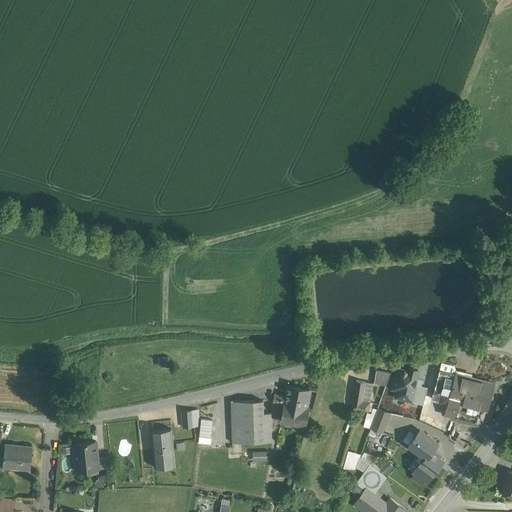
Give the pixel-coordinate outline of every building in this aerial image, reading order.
[(170,355),(158,356),(159,366),(170,365),(170,355)] [(472,374),(456,370),(454,364),(442,361),(440,369),(463,375),(471,377),(472,374)] [(456,402),(463,375),(440,369),(434,392),(432,399),(448,403),(449,400),(456,402)] [(390,373),(376,370),(374,383),(386,385),(390,373)] [(408,377),(390,373),(386,385),(378,408),(390,413),(402,415),(410,385),(406,384),(408,377)] [(471,377),(463,375),(456,402),(486,409),(487,410),(494,383),(471,377)] [(373,383),(356,380),(352,408),(368,411),(373,383)] [(424,389),(410,385),(402,415),(402,416),(416,419),(424,389)] [(310,391),(288,386),(286,397),(284,404),(281,421),(305,426),(309,408),(307,407),(310,391)] [(448,403),(432,399),(434,392),(424,389),(416,419),(442,431),(446,414),(445,414),(448,403)] [(285,396),(274,394),(273,402),(284,404),(286,397),(285,396)] [(263,413),(263,400),(231,401),(232,442),(271,441),(270,413),(263,413)] [(456,402),(449,400),(448,403),(445,414),(446,414),(451,416),(450,419),(479,426),(481,419),(483,420),(486,409),(456,402)] [(370,428),(371,427),(378,409),(373,407),(371,413),(367,412),(363,426),(370,428)] [(390,413),(378,408),(378,409),(371,427),(383,432),(390,413)] [(198,410),(182,411),(183,427),(184,427),(199,425),(198,410)] [(213,420),(202,419),(198,444),(210,445),(213,420)] [(171,428),(151,431),(153,445),(173,442),(171,428)] [(438,443),(419,430),(409,444),(425,456),(427,458),(433,450),(438,443)] [(96,441),(74,443),(77,471),(86,470),(86,467),(98,466),(98,469),(99,469),(98,457),(96,441)] [(173,442),(153,445),(155,467),(175,465),(173,442)] [(32,447),(5,444),(4,456),(3,466),(4,466),(30,469),(32,447)] [(72,446),(64,446),(65,460),(73,459),(72,446)] [(347,456),(359,460),(361,454),(348,450),(347,456)] [(437,452),(433,450),(427,458),(425,456),(413,473),(426,483),(433,472),(434,473),(444,460),(435,454),(437,452)] [(105,456),(98,457),(99,469),(107,468),(105,456)] [(347,456),(345,464),(356,467),(359,460),(347,456)] [(388,459),(381,467),(387,473),(394,465),(388,459)] [(386,476),(369,464),(365,471),(382,483),(386,476)] [(511,471),(507,470),(506,475),(505,475),(503,482),(504,482),(501,491),(511,494),(511,471)] [(382,483),(365,471),(357,481),(356,483),(352,489),(351,488),(350,490),(359,496),(354,503),(366,511),(387,511),(392,507),(387,503),(384,501),(382,502),(373,495),(382,483)] [(392,507),(387,511),(403,511),(405,509),(391,498),(387,503),(392,507)] [(13,501),(0,499),(0,510),(12,511),(13,501)]
